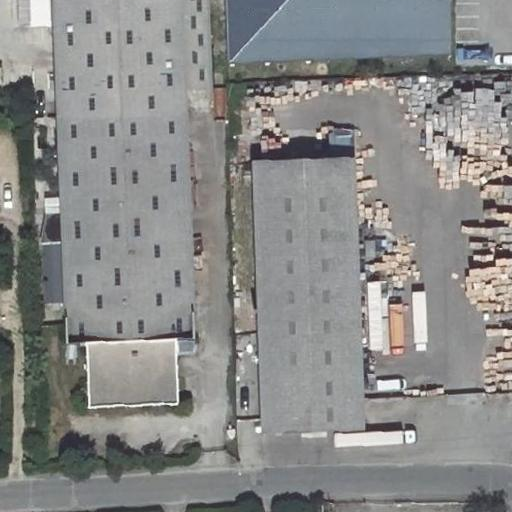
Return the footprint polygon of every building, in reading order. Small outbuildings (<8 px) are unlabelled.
[(213,89),(209,0),(55,0),(68,342),(87,342),(90,406),(179,402),(177,338),(176,323),(196,321),(187,91),(213,89)] [(223,0),(224,60),(285,60),(447,54),(445,0),(223,0)] [(327,154),(355,153),(354,127),(326,128),(327,154)] [(365,428),(356,156),(254,160),(263,432),(365,428)] [(177,338),(196,337),(196,321),(176,323),(177,338)]
